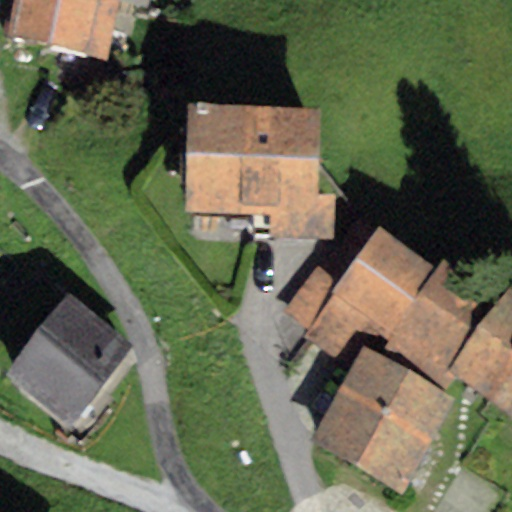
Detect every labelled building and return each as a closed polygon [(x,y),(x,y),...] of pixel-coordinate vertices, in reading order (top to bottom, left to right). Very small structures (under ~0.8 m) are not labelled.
[(147,0),(12,0),(4,35),(103,58),(116,0),(126,0),(147,4),(147,0)] [(318,107),(189,105),(187,211),(270,212),(269,238),(334,239),(335,193),(316,193),(318,107)] [(329,294),(308,279),(283,312),(307,329),(301,337),(351,366),(363,346),(379,355),(436,269),(376,225),(329,294)] [(443,391),(453,375),(511,417),(511,288),(510,287),(496,304),(437,265),(436,269),(379,355),(443,391)] [(70,299),(7,377),(68,427),(132,349),(70,299)] [(379,355),(363,346),(351,366),(309,441),(402,493),(456,398),(443,391),(379,355)]
